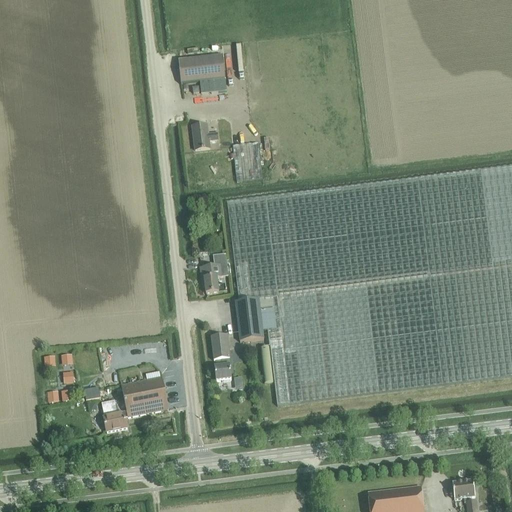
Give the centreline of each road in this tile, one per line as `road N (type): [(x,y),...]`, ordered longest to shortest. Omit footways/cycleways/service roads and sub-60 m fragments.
road 1 (unclassified): [(197,465),(144,0)]
road 2 (primary): [(511,428),(197,465)]
road 3 (primary): [(197,465),(0,490)]
